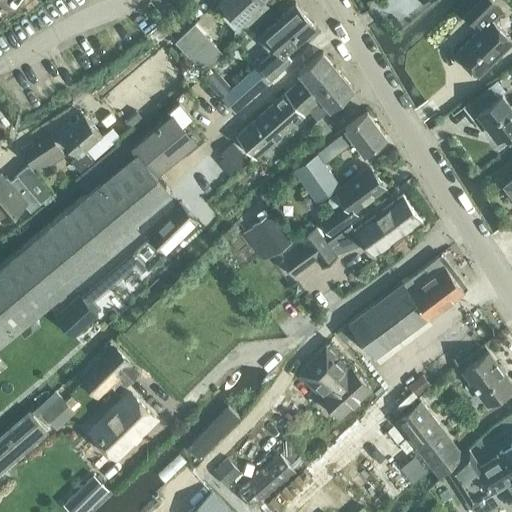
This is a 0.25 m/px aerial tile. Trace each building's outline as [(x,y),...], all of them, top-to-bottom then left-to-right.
[(264,0),(218,0),(246,29),(270,6),(264,0)] [(479,30),(455,53),(478,75),(511,41),(511,38),(495,21),(505,11),(497,3),(493,0),(480,0),(464,16),(474,26),(475,26),(479,30)] [(235,111),(294,59),(286,50),(316,24),(296,1),(256,36),(272,53),(258,66),(257,65),(222,97),(235,111)] [(199,64),(219,45),(195,20),(176,39),(199,64)] [(354,86),(323,51),(299,71),(303,76),(318,94),(306,105),(309,109),(317,118),(354,86)] [(318,94),(303,76),(264,110),(283,132),(309,109),(306,105),(318,94)] [(497,137),(510,127),(511,129),(511,102),(510,103),(502,93),(497,97),(489,86),(464,105),(476,120),(481,116),(497,137)] [(283,132),(264,110),(237,133),(256,155),(283,132)] [(341,132),(317,150),(326,161),(355,140),(364,152),(387,136),(367,110),(345,126),(350,133),(345,137),(341,132)] [(172,113),(171,114),(134,145),(138,150),(0,264),(0,341),(139,226),(134,220),(171,190),(155,171),(194,139),(172,113)] [(72,160),(80,169),(92,158),(85,149),(103,133),(85,113),(70,126),(67,122),(57,131),(77,155),(72,160)] [(60,146),(50,132),(23,151),(33,165),(60,146)] [(224,156),(218,161),(229,174),(231,176),(234,174),(249,160),(232,141),(220,152),(224,156)] [(340,183),(318,152),(295,168),(317,199),(340,183)] [(1,173),(0,173),(0,214),(5,220),(25,203),(31,210),(41,201),(51,193),(29,163),(18,174),(9,182),(1,173)] [(354,210),(385,186),(370,165),(337,189),(346,202),(321,220),(331,233),(357,214),(354,210)] [(355,228),(364,241),(374,254),(375,254),(375,253),(421,219),(422,219),(423,219),(404,193),(403,193),(403,194),(356,228),(356,227),(355,228)] [(133,250),(82,295),(97,311),(100,308),(92,300),(135,262),(143,271),(166,249),(167,250),(198,219),(180,201),(148,232),(150,233),(133,250)] [(291,241),(269,210),(251,222),(252,224),(241,232),(260,260),(272,252),(273,253),(291,241)] [(316,226),(280,252),(285,258),(284,259),(283,258),(282,259),(293,275),(294,274),(317,257),(323,265),(322,265),(323,266),(338,255),(337,254),(328,242),(327,240),(316,226)] [(376,356),(465,289),(439,254),(403,281),(350,321),(376,356)] [(80,293),(55,316),(73,335),(98,313),(80,293)] [(340,416),(371,387),(351,365),(348,367),(340,358),(344,353),(331,339),(300,373),(314,385),(315,384),(322,391),(320,393),(340,416)] [(119,374),(127,382),(137,372),(129,364),(131,362),(116,348),(83,380),(98,395),(119,374)] [(488,403),(511,384),(511,381),(489,351),(463,370),(488,403)] [(91,430),(116,456),(156,417),(131,391),(91,430)] [(56,426),(74,410),(59,394),(41,410),(56,426)] [(440,476),(463,454),(421,400),(396,420),(440,476)] [(179,453),(186,461),(237,412),(230,405),(179,453)] [(32,410),(0,439),(0,482),(54,434),(32,410)] [(511,487),(511,442),(499,451),(501,453),(481,466),(470,449),(449,470),(471,504),(507,481),(511,487)] [(250,509),(295,470),(278,451),(234,491),(250,509)] [(232,511),(213,490),(188,511),(232,511)]
